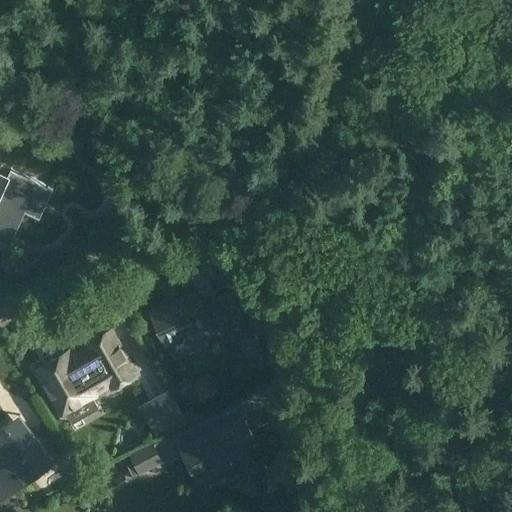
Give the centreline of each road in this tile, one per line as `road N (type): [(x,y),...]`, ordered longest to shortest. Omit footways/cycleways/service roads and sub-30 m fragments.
road 1 (track): [(511,358),(254,193),(395,115),(511,78)]
road 2 (residential): [(368,511),(254,193)]
road 3 (residential): [(254,193),(0,71)]
road 4 (residential): [(0,313),(151,234),(254,193)]
